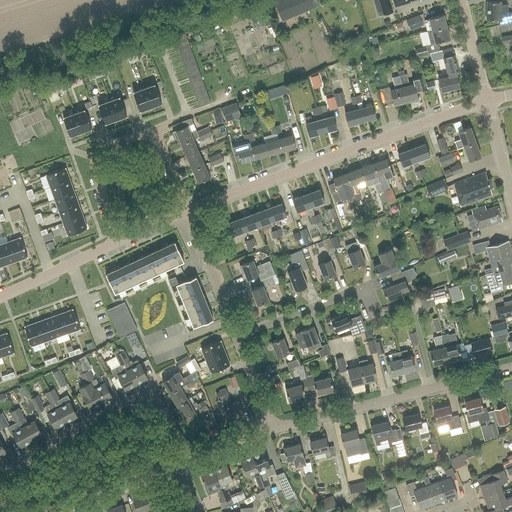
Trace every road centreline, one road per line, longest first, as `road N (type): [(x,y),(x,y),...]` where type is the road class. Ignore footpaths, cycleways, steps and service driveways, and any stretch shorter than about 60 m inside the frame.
road 1 (tertiary): [(188,210),(486,100)]
road 2 (residential): [(0,474),(148,395),(192,457)]
road 3 (residential): [(275,427),(511,367)]
road 4 (residential): [(239,337),(367,288),(377,314)]
road 5 (residential): [(119,240),(95,159),(155,130)]
road 6 (residential): [(239,337),(188,210)]
road 7 (residential): [(51,511),(177,463)]
road 8 (tertiary): [(0,297),(119,240)]
